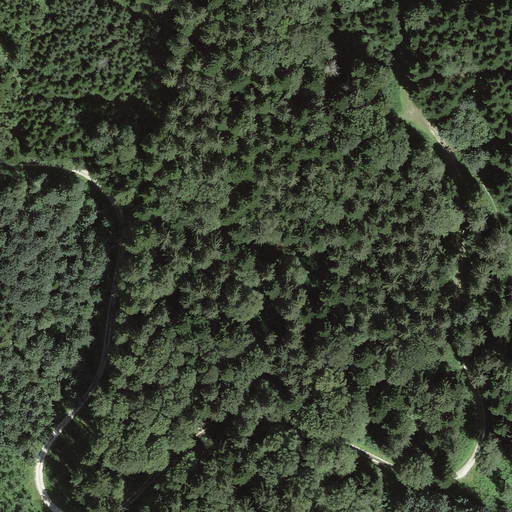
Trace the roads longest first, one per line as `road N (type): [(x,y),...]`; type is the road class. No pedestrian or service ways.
road 1 (track): [(408,0),(401,54),(415,103),(455,166),(459,192),(455,308),(480,418),(471,458),(460,474),(430,481),(296,421),(237,412),(196,432),(116,511)]
road 2 (track): [(60,511),(41,489),(38,470),(104,355),(120,220),(95,183),(76,171),(0,161)]
